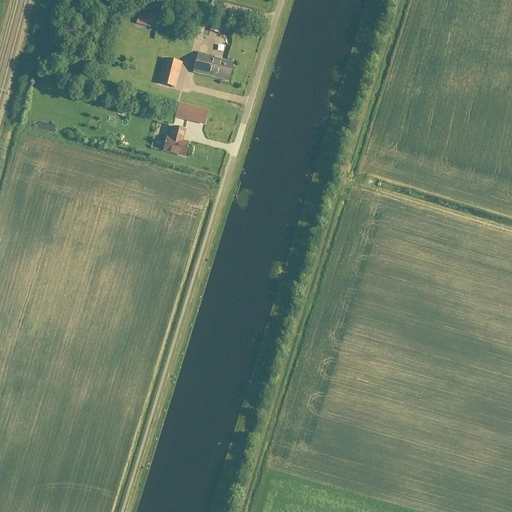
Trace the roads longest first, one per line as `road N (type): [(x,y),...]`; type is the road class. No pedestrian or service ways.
road 1 (track): [(234,155),(125,511)]
road 2 (unclassified): [(234,155),(281,0)]
